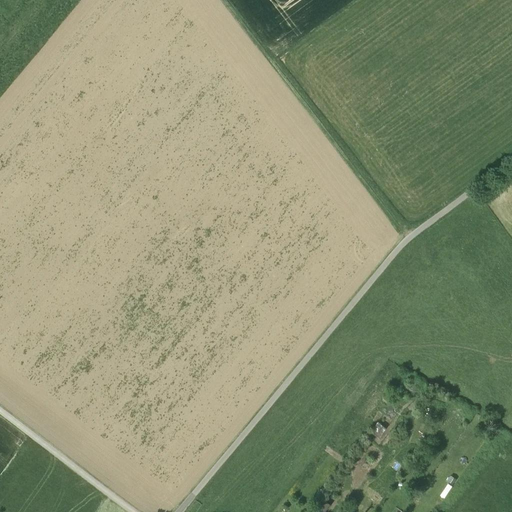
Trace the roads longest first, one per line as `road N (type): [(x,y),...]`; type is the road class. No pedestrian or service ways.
road 1 (track): [(225,0),(409,237)]
road 2 (track): [(0,412),(129,511)]
